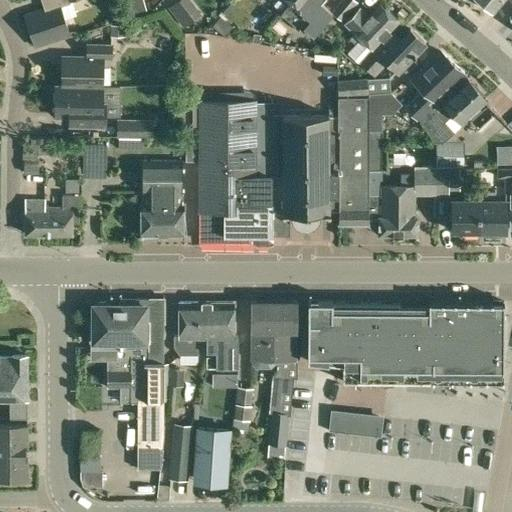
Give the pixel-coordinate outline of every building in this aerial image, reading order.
[(35,46),(70,34),(61,6),(70,3),(69,1),(70,0),(41,0),(44,8),(24,14),(35,46)] [(145,10),(142,0),(127,0),(131,14),(145,10)] [(178,0),(168,8),(183,28),(198,16),(185,0),(178,0)] [(313,36),(333,13),(331,11),(322,3),(317,0),(290,0),(289,2),(280,13),(298,29),(302,24),(304,26),(303,27),(313,36)] [(331,11),(333,13),(342,21),(358,2),(355,0),(340,0),(333,8),(331,11)] [(480,0),(494,11),(503,0),(480,0)] [(362,63),(394,30),(392,29),(400,21),(381,2),(370,14),(360,4),(344,22),(361,37),(347,53),(359,64),(361,62),(362,63)] [(407,12),(401,6),(395,13),(401,19),(407,12)] [(232,27),(219,17),(212,25),(224,36),(232,27)] [(125,25),(111,25),(110,35),(125,35),(125,25)] [(394,30),(362,63),(375,76),(388,62),(398,72),(426,43),(410,28),(401,37),(394,30)] [(112,58),(112,45),(88,45),(88,57),(64,56),(63,86),(100,87),(101,58),(112,58)] [(311,51),(310,90),(335,90),(336,51),(311,51)] [(417,119),(436,101),(435,99),(462,73),(441,51),(413,78),(423,89),(405,106),(417,119)] [(369,93),(390,91),(389,78),(389,76),(367,78),(367,77),(337,80),(337,96),(369,93)] [(462,121),(486,99),(467,79),(443,101),(441,98),(419,119),(435,143),(435,167),(463,167),(464,141),(444,141),(454,132),(444,121),(454,112),(462,121)] [(100,87),(63,86),(57,86),(57,117),(71,117),(71,126),(103,126),(103,103),(100,103),(100,87)] [(369,93),(369,96),(369,113),(392,113),(402,103),(390,91),(369,93)] [(404,173),(403,186),(381,186),(381,130),(369,130),(369,113),(369,96),(369,93),(337,96),(337,130),(339,130),(339,176),(339,201),(338,224),(368,224),(368,225),(379,233),(416,233),(416,216),(414,216),(414,195),(432,195),(432,212),(436,212),(436,195),(435,195),(435,170),(435,168),(435,166),(414,166),(414,173),(404,173)] [(263,148),(263,145),(263,139),(263,101),(256,101),(256,97),(198,98),(198,94),(184,94),(184,98),(183,98),(183,119),(184,119),(184,125),(185,125),(200,125),(200,133),(200,160),(200,240),(272,240),(272,235),(272,212),(272,176),(272,148),(263,148)] [(183,119),(183,98),(169,98),(169,119),(183,119)] [(479,122),(486,133),(508,120),(501,109),(479,122)] [(286,213),(287,212),(287,230),(288,230),(295,239),(296,239),(296,240),(316,240),(325,229),(324,212),(330,212),(330,201),(339,201),(339,176),(330,176),(329,114),(328,114),(282,115),(280,115),(281,176),(272,176),(272,212),(282,212),(283,213),(284,213),(286,213)] [(152,138),(152,118),(117,118),(116,137),(152,138)] [(110,141),(85,140),(84,175),(109,176),(110,141)] [(182,159),(142,159),(141,202),(141,233),(183,233),(183,203),(182,203),(182,159)] [(511,208),(511,166),(496,167),(496,178),(504,178),(504,192),(509,192),(509,209),(511,208)] [(459,168),(435,168),(435,170),(435,195),(436,195),(448,195),(448,190),(459,190),(459,168)] [(66,178),(66,192),(79,192),(79,179),(66,178)] [(478,200),(478,231),(505,231),(505,200),(495,200),(495,191),(479,191),(479,200),(478,200)] [(25,199),(25,234),(72,233),(72,223),(79,223),(79,207),(79,194),(63,195),(62,207),(44,207),(44,199),(25,199)] [(478,231),(478,200),(452,200),(452,231),(478,231)] [(296,358),(296,300),(252,300),(252,358),(252,364),(256,367),(270,368),(274,364),(277,364),(277,368),(272,375),(268,412),(267,443),(269,443),(267,453),(284,455),(285,445),(286,445),(290,415),(293,377),(297,377),(297,358),(296,358)] [(165,323),(165,301),(120,302),(120,304),(108,304),(107,302),(99,302),(97,304),(94,304),(94,321),(90,322),(90,340),(91,340),(91,349),(113,349),(113,352),(107,352),(107,387),(120,387),(120,401),(137,401),(137,448),(163,448),(164,362),(162,362),(162,323),(165,323)] [(206,340),(207,301),(180,301),(179,335),(173,335),(173,346),(179,354),(198,354),(199,336),(206,336),(206,340)] [(237,366),(237,334),(234,334),(234,302),(207,301),(207,335),(206,340),(206,366),(237,366)] [(501,302),(306,301),(306,362),(342,366),(342,382),(501,382),(501,302)] [(8,356),(0,355),(0,397),(7,398),(7,418),(25,418),(25,354),(8,354),(8,356)] [(250,420),(253,388),(237,386),(234,418),(232,418),(231,428),(248,430),(249,420),(250,420)] [(338,407),(336,432),(390,437),(392,412),(338,407)] [(0,422),(0,442),(24,443),(26,443),(26,422),(0,422)] [(189,460),(192,424),(173,422),(170,458),(189,460)] [(226,478),(229,427),(197,425),(194,476),(226,478)] [(24,443),(0,442),(0,458),(24,459),(24,458),(24,443)] [(24,459),(0,458),(0,479),(27,479),(26,458),(24,458),(24,459)]
